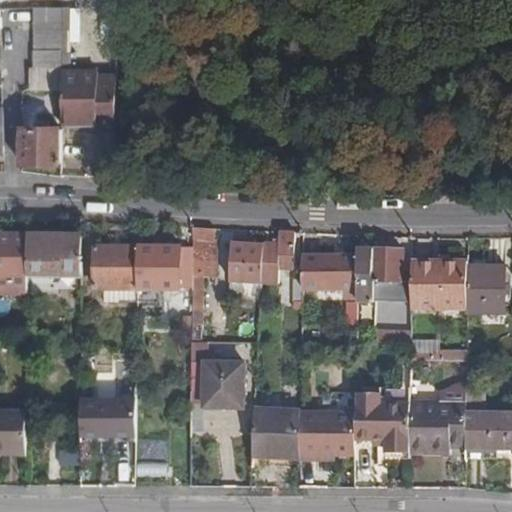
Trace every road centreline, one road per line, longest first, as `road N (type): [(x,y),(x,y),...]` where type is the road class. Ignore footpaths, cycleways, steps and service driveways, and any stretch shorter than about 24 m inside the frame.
road 1 (residential): [(0,198),(392,222),(511,218)]
road 2 (residential): [(191,511),(0,510)]
